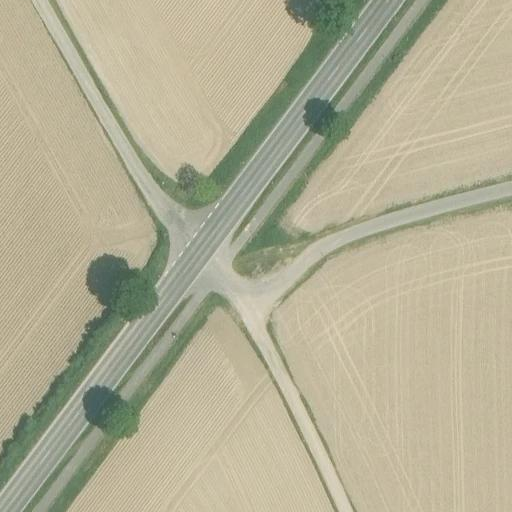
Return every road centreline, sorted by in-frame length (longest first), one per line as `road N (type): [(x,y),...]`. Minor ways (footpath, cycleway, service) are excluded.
road 1 (unclassified): [(186,263),(252,300),(344,237),(511,190)]
road 2 (secondary): [(385,0),(186,263)]
road 3 (secondary): [(186,263),(0,511)]
road 4 (residential): [(39,0),(164,210),(186,263)]
road 5 (track): [(252,300),(257,331),(344,511)]
